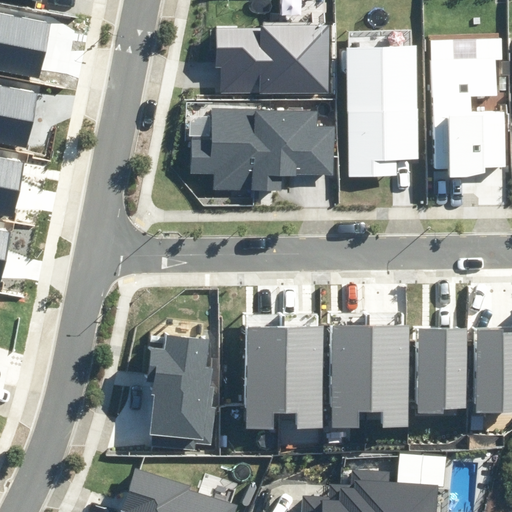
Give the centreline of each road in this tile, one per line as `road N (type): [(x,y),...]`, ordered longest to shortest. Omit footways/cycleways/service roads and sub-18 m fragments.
road 1 (residential): [(511,250),(134,254),(91,245)]
road 2 (residential): [(14,511),(71,360),(91,245)]
road 3 (residential): [(91,245),(139,0)]
